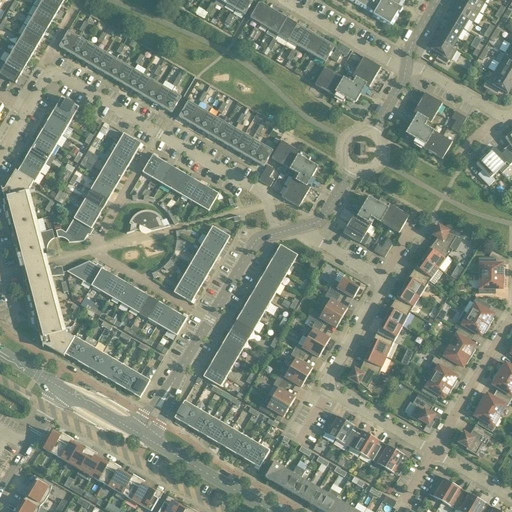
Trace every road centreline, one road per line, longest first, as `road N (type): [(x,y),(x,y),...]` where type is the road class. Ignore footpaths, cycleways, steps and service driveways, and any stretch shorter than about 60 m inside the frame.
road 1 (residential): [(26,109),(50,70),(264,195),(274,233)]
road 2 (residential): [(434,455),(329,389),(375,312),(384,278)]
road 3 (residential): [(142,435),(256,240),(274,233)]
road 4 (residential): [(221,511),(49,409)]
road 5 (residential): [(434,455),(511,320)]
road 6 (tertiary): [(270,511),(142,435)]
road 7 (residential): [(405,65),(284,0)]
